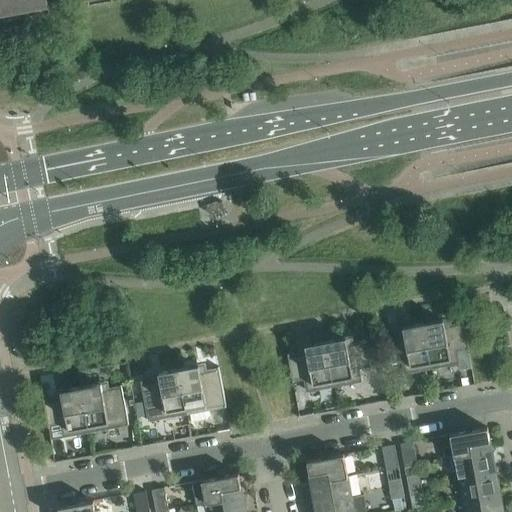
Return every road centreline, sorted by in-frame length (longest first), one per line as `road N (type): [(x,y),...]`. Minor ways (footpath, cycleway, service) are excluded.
road 1 (secondary): [(0,221),(511,115)]
road 2 (secondary): [(511,78),(0,177)]
road 3 (residential): [(10,493),(274,443)]
road 4 (residential): [(274,443),(511,389)]
